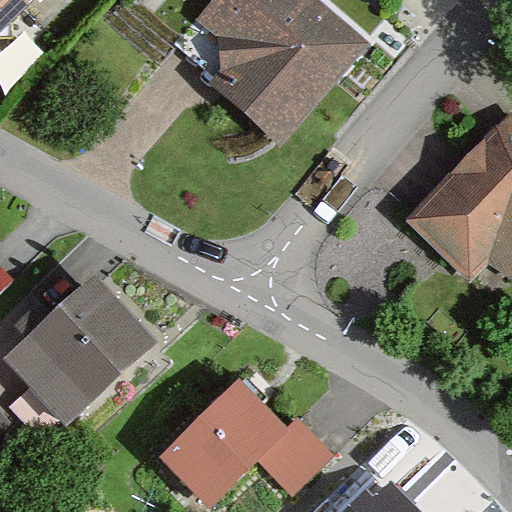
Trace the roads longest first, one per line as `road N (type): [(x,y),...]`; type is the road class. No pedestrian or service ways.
road 1 (residential): [(497,0),(303,218),(247,294)]
road 2 (residential): [(247,294),(407,389),(511,480)]
road 3 (residential): [(0,153),(247,294)]
